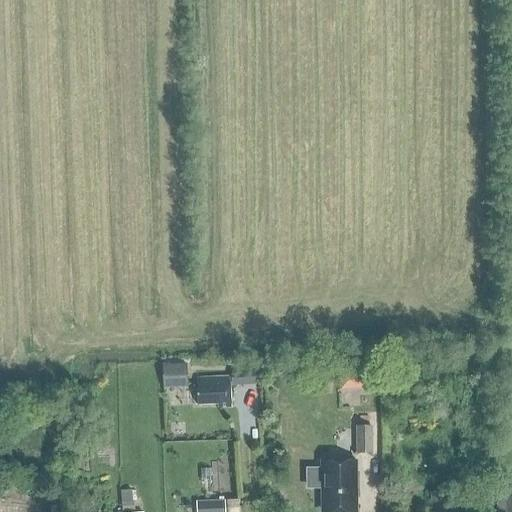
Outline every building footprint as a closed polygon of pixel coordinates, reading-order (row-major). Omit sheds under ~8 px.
[(188,388),(186,364),(161,365),(162,390),(188,388)] [(243,371),(235,372),(236,387),(244,386),(243,371)] [(371,389),(370,371),(339,373),(340,391),(371,389)] [(230,408),(229,375),(196,377),(197,405),(215,404),(215,408),(230,408)] [(357,429),(357,455),(372,455),(372,428),(357,429)] [(321,463),(321,511),(355,511),(355,463),(321,463)] [(131,491),(120,492),(121,511),(133,511),(133,503),(132,503),(131,491)] [(430,494),(431,511),(445,511),(443,492),(430,494)] [(457,498),(458,511),(472,511),(471,497),(457,498)] [(224,511),(224,501),(196,502),(195,511),(224,511)]
